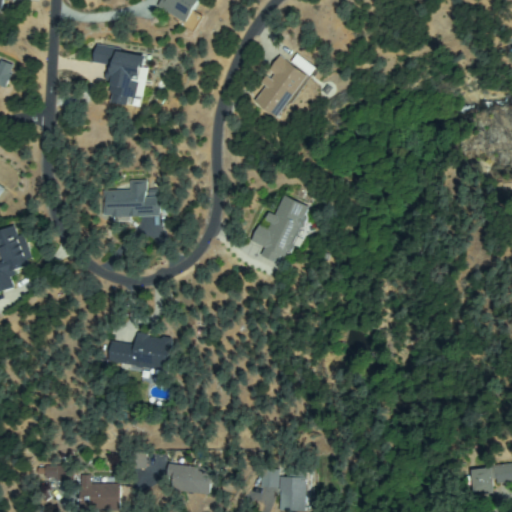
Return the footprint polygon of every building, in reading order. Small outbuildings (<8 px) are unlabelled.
[(199,0),(192,13),(202,19),(196,30),(160,7),(164,0),(199,0)] [(117,83),(109,81),(113,66),(95,61),(99,46),(145,60),(136,91),(144,94),(140,107),(112,98),(117,83)] [(265,73),(273,80),(276,75),(271,71),(281,56),(310,78),(280,118),(257,101),(269,85),(261,78),(265,73)] [(0,64),(2,62),(15,70),(4,86),(0,83),(0,64)] [(133,182),(146,182),(146,200),(160,199),(160,216),(106,217),(105,193),(133,192),(133,182)] [(254,242),(259,228),(268,231),(273,217),(277,218),(283,200),(306,207),(290,255),(282,253),(279,261),(263,256),(267,246),(254,242)] [(15,291),(0,292),(0,267),(4,267),(3,252),(0,252),(0,233),(16,232),(17,239),(26,238),(29,268),(14,269),(15,291)] [(348,357),(346,349),(351,347),(346,330),(354,327),(362,353),(348,357)] [(137,348),(139,336),(172,341),(168,371),(111,362),(114,344),(137,348)] [(132,470),(130,455),(145,453),(147,468),(132,470)] [(75,467),(74,483),(59,481),(59,478),(47,477),(48,466),(60,467),(60,465),(75,467)] [(495,493),(478,495),(475,471),(511,465),(511,478),(493,481),(495,493)] [(174,466),(213,471),(210,495),(171,490),(174,466)] [(261,471),(279,472),(278,487),(261,486),(261,471)] [(282,509),(282,476),(310,476),(310,510),(282,509)] [(91,478),(91,486),(120,486),(120,509),(84,510),(84,478),(91,478)]
